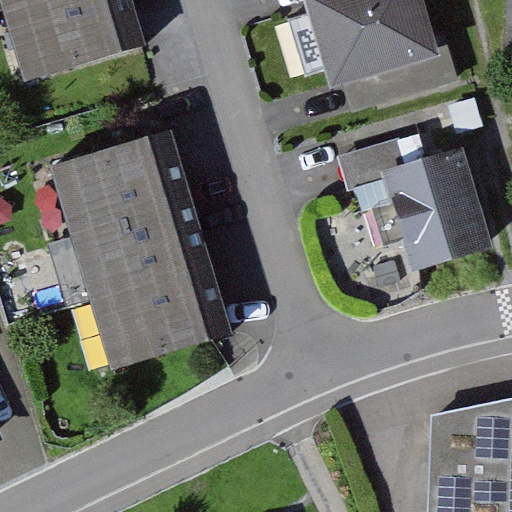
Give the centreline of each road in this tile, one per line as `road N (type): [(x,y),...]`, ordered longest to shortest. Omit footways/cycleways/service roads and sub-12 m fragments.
road 1 (residential): [(208,0),(315,363)]
road 2 (residential): [(19,511),(315,363)]
road 3 (residential): [(315,363),(511,310)]
